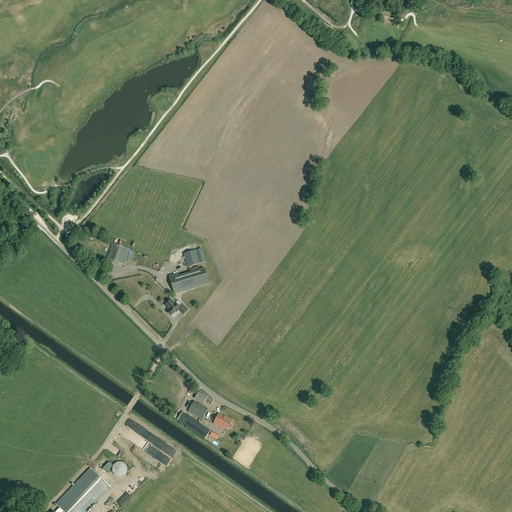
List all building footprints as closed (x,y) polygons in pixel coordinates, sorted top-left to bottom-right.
[(124,265),(130,250),(112,243),(107,259),(124,265)] [(202,248),(183,254),(187,267),(206,262),(202,248)] [(174,295),(209,284),(204,268),(179,276),(179,273),(168,276),(174,295)] [(179,310),(183,315),(188,310),(182,304),(182,305),(178,301),(175,303),(171,299),(165,305),(169,310),(167,312),(171,316),(176,312),(176,313),(179,310)] [(204,405),(208,397),(199,392),(194,400),(204,405)] [(188,412),(202,419),(208,409),(194,401),(188,412)] [(183,412),(178,419),(178,420),(177,420),(205,439),(205,438),(211,430),(183,412)] [(226,417),(219,413),(213,423),(227,430),(232,420),(226,417)] [(116,447),(113,452),(122,456),(124,451),(116,447)] [(114,465),(112,467),(112,469),(112,472),(114,474),(116,476),(118,477),(120,477),(123,476),(125,475),(126,473),(127,470),(127,468),(126,466),(125,464),(122,462),(120,462),(118,462),(115,463),(114,465)] [(63,511),(64,511),(86,511),(110,487),(90,468),(56,504),(60,508),(55,511),(54,511),(52,510),(50,511),(63,511)]
